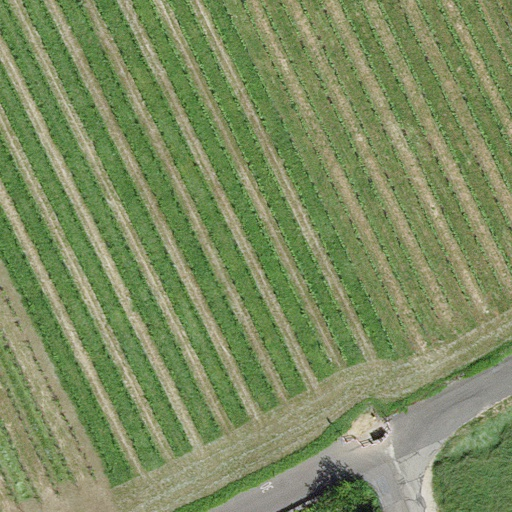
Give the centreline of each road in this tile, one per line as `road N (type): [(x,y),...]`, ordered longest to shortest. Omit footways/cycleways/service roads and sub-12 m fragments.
road 1 (residential): [(387,452),(511,379)]
road 2 (residential): [(264,511),(387,452)]
